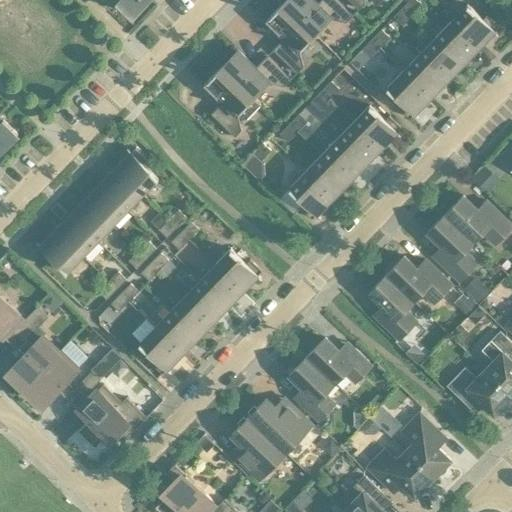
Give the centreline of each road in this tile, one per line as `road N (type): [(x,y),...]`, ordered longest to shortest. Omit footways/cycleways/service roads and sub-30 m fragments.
road 1 (residential): [(99,505),(511,80)]
road 2 (residential): [(0,224),(218,0)]
road 3 (residential): [(99,505),(0,409)]
